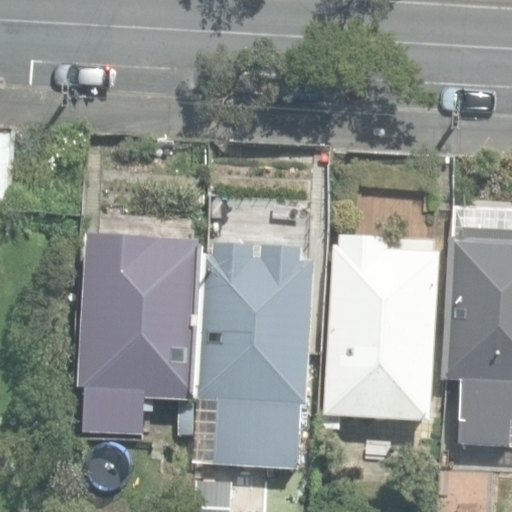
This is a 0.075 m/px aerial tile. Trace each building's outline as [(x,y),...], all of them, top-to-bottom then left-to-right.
[(0,127),(0,190),(12,191),(15,128),(0,127)] [(12,191),(0,190),(0,302),(12,303),(18,192),(12,191)] [(459,444),(511,446),(511,232),(464,230),(463,239),(452,239),(444,379),(463,380),(459,444)] [(85,431),(145,434),(146,411),(153,412),(154,399),(192,401),(201,241),(88,234),(79,388),(87,388),(85,431)] [(321,429),(341,430),(341,416),(432,421),(441,254),(434,253),(435,242),(341,236),(340,248),(336,248),(327,410),(322,410),(321,429)] [(253,477),(268,478),(268,468),(301,470),(304,406),(309,406),(316,263),(303,262),(304,249),(261,247),(261,259),(256,259),(257,246),(214,244),(213,256),(207,256),(199,401),(219,403),(216,465),(253,467),(253,477)] [(480,511),(481,501),(446,500),(445,511),(480,511)]
